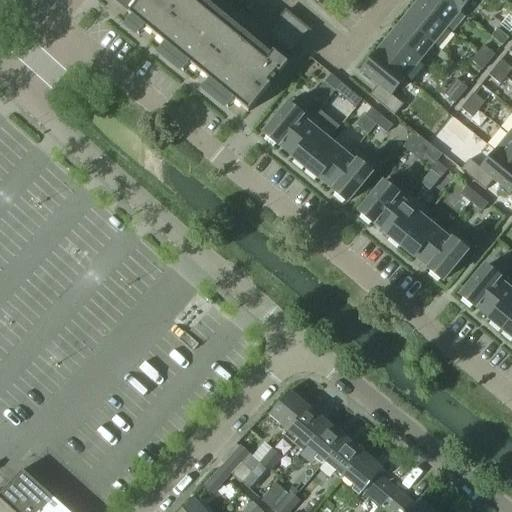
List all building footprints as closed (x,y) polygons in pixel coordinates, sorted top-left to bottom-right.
[(118,0),(132,11),(129,15),(132,18),(126,25),(139,36),(145,28),(165,45),(159,52),(183,72),(190,65),(210,81),(204,89),(228,109),(234,101),(248,112),(270,86),(265,82),(274,71),(279,75),(288,64),(273,52),(270,56),(267,53),(267,52),(266,51),(266,52),(259,46),(258,45),(251,39),(250,38),(251,37),(246,33),(245,34),(244,33),(244,34),(237,28),(237,27),(236,26),(236,27),(227,20),(228,19),(227,19),(228,17),(224,14),(223,16),(222,15),(214,9),(215,9),(214,8),(213,9),(206,3),(207,2),(206,2),(207,0),(206,0),(118,0)] [(420,0),(417,4),(446,28),(459,11),(446,0),(420,0)] [(446,0),(459,11),(468,0),(446,0)] [(410,10),(402,20),(432,44),(446,28),(417,4),(411,11),(410,10)] [(286,11),(267,34),(290,54),(309,31),(286,11)] [(395,30),(390,37),(418,61),(432,44),(402,20),(394,29),(395,30)] [(491,36),(502,46),(508,38),(497,29),(491,36)] [(383,43),(375,53),(405,77),(418,61),(390,37),(384,44),(383,43)] [(477,53),(488,63),(494,55),(483,46),(477,53)] [(405,77),(375,53),(367,62),(368,63),(362,71),(378,84),(369,94),(394,115),(403,105),(390,95),(405,77)] [(488,63),(477,53),(471,60),(482,70),(488,63)] [(494,68),(505,77),(511,69),(501,60),(494,68)] [(505,77),(494,68),(488,75),(499,85),(505,77)] [(335,91),(341,84),(330,75),(324,82),(335,91)] [(449,87),(460,96),(467,88),(456,79),(449,87)] [(341,84),(335,91),(345,100),(351,92),(341,84)] [(460,96),(449,87),(443,93),(454,103),(460,96)] [(466,101),(477,110),(484,102),(473,93),(466,101)] [(309,122),(310,122),(315,117),(293,99),(263,135),(277,146),(278,145),(286,151),(309,122)] [(477,110),(466,101),(460,108),(471,118),(477,110)] [(375,125),(382,117),(371,108),(365,116),(375,125)] [(382,117),(375,125),(386,134),(392,126),(382,117)] [(292,158),(305,169),(330,139),(310,122),(309,122),(286,151),(293,157),(292,158)] [(511,139),(508,136),(495,152),(511,166),(511,139)] [(319,178),(326,185),(350,156),(350,155),(330,139),(305,169),(318,180),(319,178)] [(350,156),(326,185),(334,190),(333,192),(346,203),(376,167),(354,149),(350,155),(350,156)] [(511,166),(495,152),(481,169),(469,159),(460,170),(485,191),(493,180),(509,193),(511,190),(511,166)] [(429,170),(436,162),(425,153),(419,161),(429,170)] [(436,162),(429,170),(440,179),(447,171),(436,162)] [(374,223),(381,229),(404,200),(383,183),(359,213),(372,225),(374,223)] [(471,203),(477,195),(466,187),(460,195),(471,203)] [(404,200),(381,229),(388,235),(387,237),(400,247),(425,217),(430,211),(409,195),(404,200)] [(477,195),(471,203),(481,212),(488,204),(477,195)] [(414,257),(422,263),(445,234),(425,217),(400,247),(413,258),(414,257)] [(445,234),(422,263),(429,269),(428,270),(442,281),(471,246),(450,228),(445,234)] [(475,307),(482,313),(506,284),(484,267),(460,297),(474,308),(475,307)] [(488,320),(501,331),(511,317),(511,289),(506,284),(482,313),(490,319),(488,320)] [(511,317),(501,331),(511,339),(511,317)] [(289,392),(268,417),(287,432),(308,407),(289,392)] [(287,433),(284,437),(302,452),(306,448),(326,423),(308,407),(287,432),(287,433)] [(326,423),(306,448),(324,463),(345,438),(326,423)] [(345,438),(324,463),(343,478),(363,454),(345,438)] [(231,456),(252,474),(255,470),(260,465),(240,447),(231,456)] [(272,449),(259,463),(261,464),(270,472),(282,457),(272,449)] [(363,454),(343,478),(362,494),(363,493),(379,474),(383,470),(363,454)] [(252,474),(231,456),(223,466),(243,484),(252,474)] [(252,474),(243,484),(251,492),(270,472),(261,464),(260,465),(255,470),(252,474)] [(0,501),(11,511),(43,511),(54,500),(22,471),(0,495),(0,501)] [(217,471),(203,486),(212,495),(226,480),(217,471)] [(379,474),(363,493),(371,500),(387,481),(379,474)] [(387,481),(371,500),(381,508),(396,489),(387,481)] [(396,489),(381,508),(384,511),(385,511),(393,511),(406,497),(396,489)] [(289,492),(281,502),(292,511),(301,501),(289,492)] [(406,497),(393,511),(409,511),(416,505),(406,497)] [(66,511),(54,500),(43,511),(66,511)] [(385,511),(384,511),(383,511),(433,511),(419,500),(416,505),(409,511),(385,511)] [(243,511),(253,511),(258,508),(252,502),(243,511)] [(291,511),(292,511),(281,502),(273,511),(274,511),(291,511)] [(202,511),(194,503),(183,511),(202,511)]
